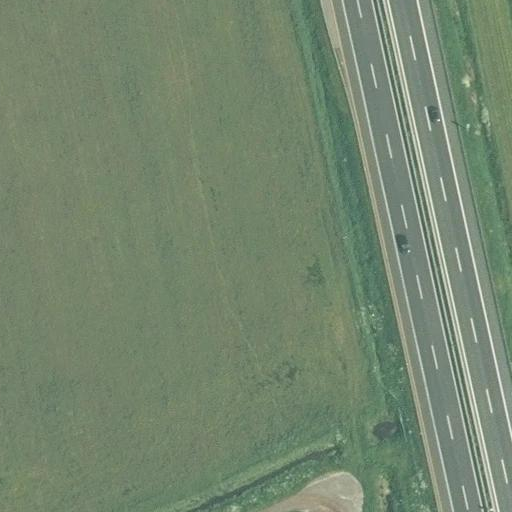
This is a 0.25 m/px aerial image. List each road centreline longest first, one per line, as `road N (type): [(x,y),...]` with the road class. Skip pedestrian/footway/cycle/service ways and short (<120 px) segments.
road 1 (motorway): [(356,0),(465,511)]
road 2 (motorway): [(511,511),(405,0)]
